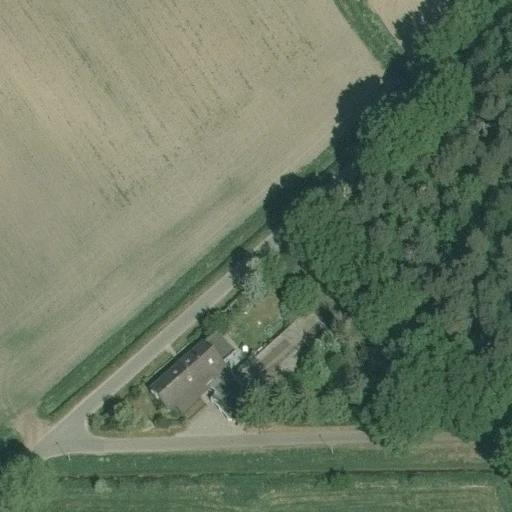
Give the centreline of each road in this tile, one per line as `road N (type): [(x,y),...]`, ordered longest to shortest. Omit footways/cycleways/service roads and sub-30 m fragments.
road 1 (residential): [(56,444),(511,42)]
road 2 (residential): [(511,440),(56,444)]
